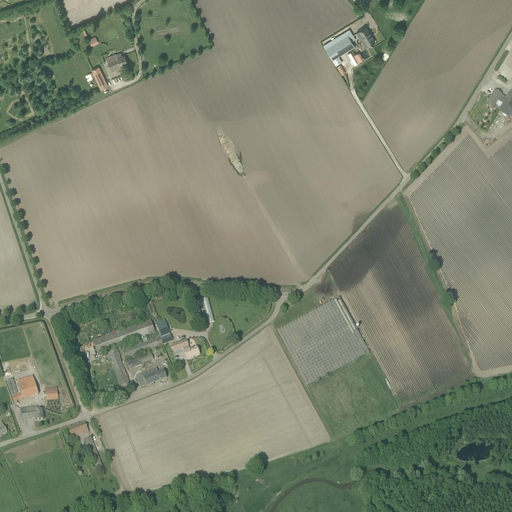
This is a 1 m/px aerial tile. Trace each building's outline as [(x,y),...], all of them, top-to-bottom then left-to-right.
[(375,42),(366,27),(356,33),(365,48),(375,42)] [(339,55),(353,47),(354,46),(354,45),(352,41),(355,39),(353,35),(349,38),(348,35),(332,45),(326,49),(332,59),(339,55)] [(360,52),(354,55),(358,63),(364,60),(360,52)] [(111,71),(117,69),(121,68),(120,65),(127,62),(125,55),(117,58),(116,54),(106,58),(111,71)] [(340,63),(336,65),(342,75),(346,73),(340,63)] [(101,89),(108,86),(99,67),(92,70),(96,78),(101,89)] [(498,112),(508,118),(510,116),(511,117),(511,91),(506,98),(501,95),(495,90),(486,105),(492,110),(497,101),(503,104),(498,112)] [(204,306),(208,323),(214,322),(208,298),(198,301),(199,307),(204,306)] [(369,353),(339,298),(328,304),(277,331),(307,387),(369,353)] [(146,351),(163,345),(160,338),(142,344),(140,338),(155,333),(151,321),(93,342),(97,354),(109,350),(110,353),(108,353),(120,386),(129,383),(117,350),(114,351),(113,348),(136,340),(138,346),(123,351),(125,358),(144,351),(146,356),(137,359),(140,366),(150,362),(149,361),(153,360),(151,354),(148,355),(146,351)] [(170,334),(165,323),(157,326),(161,337),(170,334)] [(170,334),(161,337),(160,338),(163,345),(163,344),(172,341),(170,334)] [(190,350),(190,349),(186,340),(171,346),(173,353),(183,349),(184,351),(187,360),(192,358),(191,358),(200,355),(197,347),(190,350)] [(137,376),(141,388),(146,386),(167,378),(164,370),(158,372),(157,369),(137,376)] [(21,393),(12,396),(14,405),(18,404),(17,401),(39,395),(34,376),(18,380),(21,393)] [(58,399),(57,391),(57,388),(45,389),(46,400),(58,399)] [(20,409),(22,420),(36,419),(36,420),(44,420),(43,410),(38,410),(38,407),(20,409)] [(75,434),(76,437),(89,433),(85,423),(68,430),(71,436),(75,434)] [(84,444),(85,444),(95,469),(102,466),(91,438),(84,440),(82,441),(84,444)]
